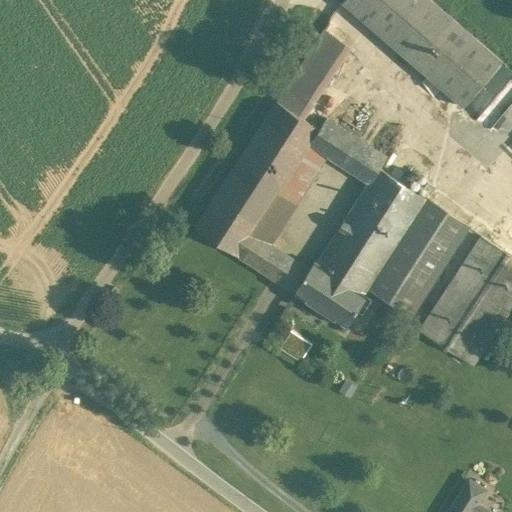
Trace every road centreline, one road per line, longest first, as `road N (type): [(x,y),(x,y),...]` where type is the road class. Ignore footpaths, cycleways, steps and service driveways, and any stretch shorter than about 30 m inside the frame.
road 1 (unclassified): [(50,351),(282,0)]
road 2 (tertiary): [(261,511),(50,351)]
